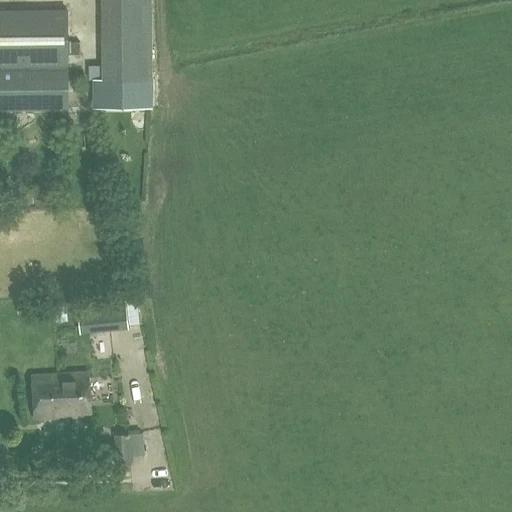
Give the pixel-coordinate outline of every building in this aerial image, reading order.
[(159,74),(157,0),(121,0),(122,26),(113,26),(114,75),(159,74)] [(67,10),(0,10),(0,86),(24,87),(24,77),(39,77),(39,82),(54,82),(54,77),(68,77),(67,10)] [(127,329),(125,300),(78,304),(80,333),(127,329)] [(36,306),(37,322),(51,321),(50,305),(36,306)] [(91,415),(88,372),(58,373),(60,401),(70,400),(71,416),(91,415)] [(35,418),(71,416),(70,400),(60,401),(58,373),(32,375),(35,418)] [(145,456),(143,433),(114,435),(116,467),(133,466),(131,457),(145,456)]
